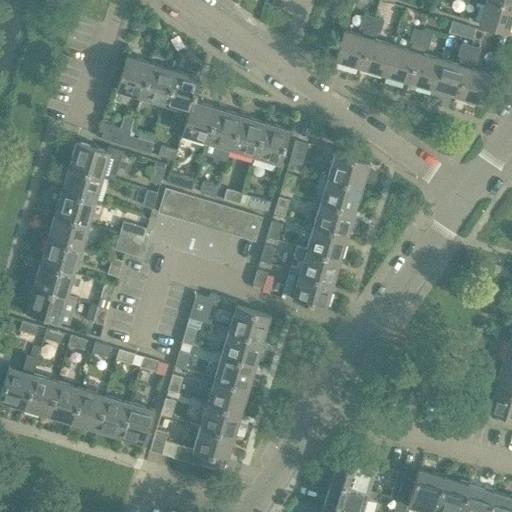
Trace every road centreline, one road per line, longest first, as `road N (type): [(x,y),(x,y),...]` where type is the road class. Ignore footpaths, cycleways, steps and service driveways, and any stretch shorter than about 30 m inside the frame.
road 1 (residential): [(318,406),(464,194)]
road 2 (residential): [(464,194),(279,67)]
road 3 (residential): [(318,406),(511,463)]
road 4 (residential): [(83,133),(120,0)]
road 5 (residential): [(279,67),(178,0)]
